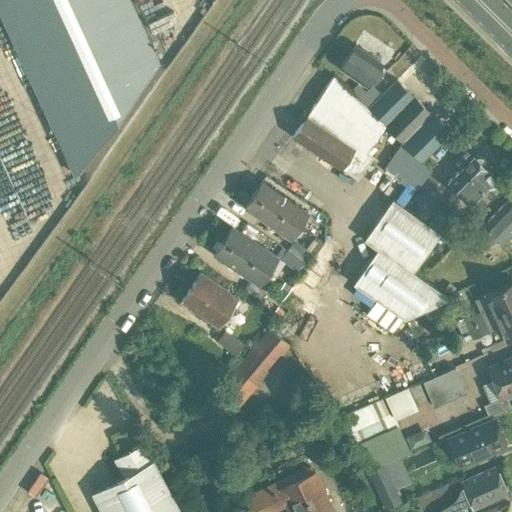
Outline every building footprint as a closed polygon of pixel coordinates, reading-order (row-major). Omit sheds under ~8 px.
[(0,0),(0,13),(73,172),(75,173),(159,62),(158,61),(130,0),(0,0)] [(354,45),(339,67),(365,86),(369,80),(375,84),(382,73),(376,69),(381,63),(354,45)] [(437,72),(427,84),(443,98),(454,87),(437,72)] [(313,104),(292,134),(340,168),(341,166),(357,176),(371,154),(365,150),(370,143),(384,124),(367,107),(350,90),(333,73),(313,104)] [(412,95),(396,78),(381,93),(367,107),(384,124),(412,95)] [(367,107),(381,93),(372,84),(366,90),(358,83),(350,90),(367,107)] [(412,95),(384,124),(385,125),(400,140),(429,111),(414,97),(412,95)] [(429,111),(400,140),(403,143),(416,156),(421,161),(450,132),(429,111)] [(463,165),(448,180),(475,207),(499,183),(485,168),(486,167),(486,161),(481,156),(477,156),(475,158),(473,156),(471,156),(466,151),(457,160),(463,165)] [(429,177),(407,208),(425,220),(444,188),(429,177)] [(254,193),(298,224),(307,211),(263,181),(254,193)] [(298,224),(254,193),(245,206),(289,236),(298,224)] [(511,195),(484,224),(501,241),(511,229),(511,195)] [(438,230),(427,223),(392,199),(365,238),(378,247),(342,298),(390,332),(390,333),(402,316),(404,317),(447,294),(419,275),(411,270),(438,230)] [(232,225),(223,238),(267,269),(276,255),(232,225)] [(471,225),(454,243),(466,255),(484,237),(471,225)] [(267,269),(223,238),(214,251),(258,282),(267,269)] [(307,263),(314,253),(294,239),(287,249),(307,263)] [(287,249),(281,258),(284,261),(301,273),(307,263),(287,249)] [(181,298),(217,323),(235,296),(200,271),(181,298)] [(468,326),(511,307),(511,278),(484,292),(486,294),(473,299),(478,311),(464,318),(468,326)] [(428,320),(448,310),(443,300),(423,311),(428,320)] [(272,301),(268,305),(280,314),(284,309),(272,301)] [(511,307),(468,326),(475,344),(482,348),(505,337),(506,340),(511,337),(511,307)] [(246,353),(210,396),(230,413),(232,414),(289,346),(291,343),(290,343),(270,326),(269,325),(246,353)] [(235,355),(244,344),(224,329),(216,340),(235,355)] [(396,358),(404,376),(424,368),(416,349),(396,358)] [(511,356),(487,367),(500,397),(484,404),(489,416),(510,407),(506,396),(511,393),(511,356)] [(431,377),(422,381),(430,399),(433,406),(466,391),(455,366),(431,377)] [(483,395),(493,391),(487,373),(477,376),(483,395)] [(418,381),(384,397),(392,416),(427,401),(418,381)] [(494,418),(448,437),(459,464),(505,444),(494,418)] [(417,437),(412,434),(405,437),(411,448),(420,444),(417,437)] [(404,438),(362,456),(367,467),(409,450),(404,438)] [(124,475),(92,492),(102,511),(178,511),(143,444),(115,459),(124,475)] [(395,488),(384,464),(367,471),(384,508),(400,501),(395,488)] [(310,466),(244,497),(251,511),(275,511),(274,508),(286,503),(290,511),(326,511),(325,509),(331,506),(315,472),(313,472),(310,466)] [(471,503),(473,509),(507,494),(495,466),(461,482),(468,498),(444,509),(442,510),(439,511),(465,511),(463,506),(471,503)]
